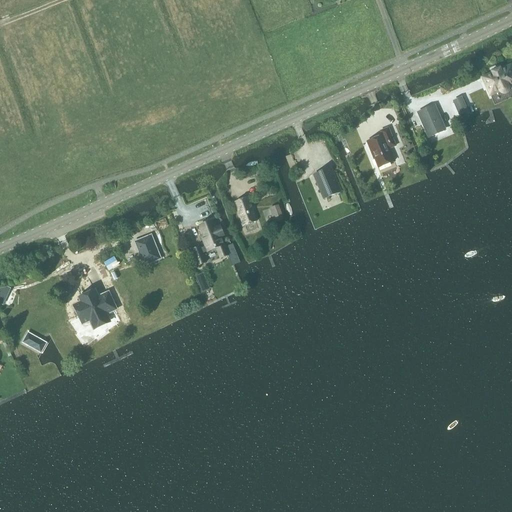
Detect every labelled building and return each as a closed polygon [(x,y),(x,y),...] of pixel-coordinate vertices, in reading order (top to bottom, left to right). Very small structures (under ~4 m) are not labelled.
[(511,64),(481,77),(490,97),(511,87),(511,64)] [(462,97),(453,101),(459,116),(469,112),(462,97)] [(430,139),(445,133),(434,108),(419,114),(430,139)] [(378,169),(381,168),(396,162),(390,149),(396,147),(388,129),(380,132),(382,136),(368,142),(378,169)] [(325,200),(341,194),(330,169),(314,175),(325,200)] [(244,227),(257,223),(248,198),(235,203),(244,227)] [(279,205),(270,209),(275,223),(284,220),(279,205)] [(201,247),(191,251),(198,267),(207,263),(204,254),(206,252),(207,254),(226,246),(223,238),(225,237),(221,226),(218,227),(216,220),(199,226),(202,235),(200,236),(205,247),(202,248),(201,247)] [(136,243),(145,267),(160,261),(151,237),(136,243)] [(233,244),(227,246),(234,266),(241,264),(233,244)] [(210,271),(202,273),(207,284),(235,273),(229,259),(208,267),(210,271)] [(10,290),(7,288),(0,290),(0,303),(3,305),(10,290)] [(75,306),(84,326),(89,323),(93,332),(99,329),(100,330),(101,330),(102,330),(103,330),(104,329),(105,329),(105,328),(106,327),(106,326),(112,323),(108,316),(117,312),(108,294),(98,299),(95,292),(80,299),(82,303),(75,306)] [(28,333),(22,343),(37,351),(42,354),(47,343),(42,341),(28,333)]
